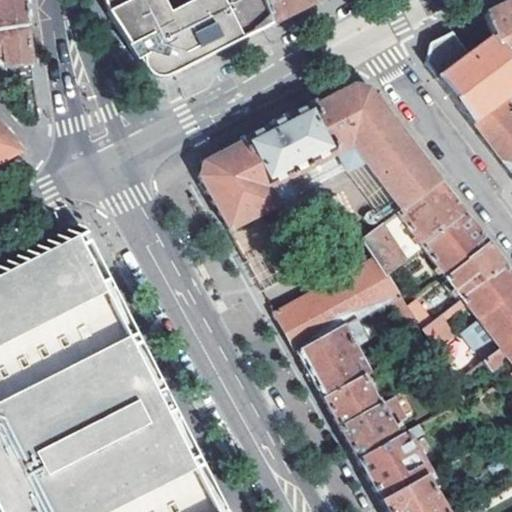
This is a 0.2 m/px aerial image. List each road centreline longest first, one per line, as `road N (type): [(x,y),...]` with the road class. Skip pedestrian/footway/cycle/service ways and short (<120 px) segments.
road 1 (tertiary): [(301,511),(134,214),(114,162)]
road 2 (tertiary): [(362,33),(114,162)]
road 3 (residential): [(362,33),(511,232)]
road 4 (tertiary): [(62,0),(90,108),(114,162)]
road 5 (residential): [(114,162),(50,150),(0,105)]
road 6 (tertiary): [(114,162),(0,219)]
